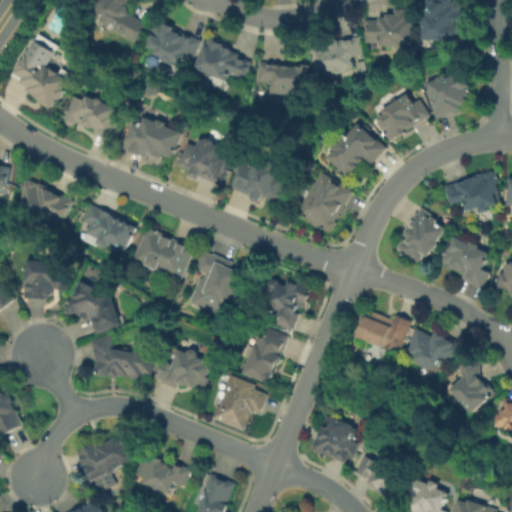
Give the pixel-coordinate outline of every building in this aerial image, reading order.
[(140,42),(115,28),(117,23),(115,23),(108,25),(105,15),(101,16),(96,0),(130,0),(131,7),(130,7),(131,13),(151,24),(140,42)] [(468,25),(463,25),(463,39),(423,40),(424,14),(421,14),(421,0),(454,0),(454,4),(457,0),(464,7),(461,10),(468,10),(468,25)] [(416,9),(416,44),(404,44),(404,48),(396,47),(396,45),(381,45),(381,42),(367,42),(368,20),(380,20),(380,17),(387,17),(387,13),(396,13),(396,8),(416,9)] [(202,40),(195,57),(189,55),(185,66),(172,61),(172,63),(163,60),(164,57),(155,54),(156,49),(148,47),(152,35),(150,35),(155,22),(166,25),(166,24),(175,27),(175,30),(202,40)] [(361,35),(365,54),(356,56),(357,58),(355,58),(357,67),(343,70),(344,71),(342,74),(338,74),(335,72),(335,71),(318,74),(313,50),(315,47),(329,44),(329,43),(332,39),(336,38),(340,39),(361,35)] [(252,61),(245,79),(230,73),(227,80),(214,74),(213,77),(206,74),(207,72),(196,67),(208,37),(210,38),(211,37),(220,41),(220,42),(233,48),(232,50),(241,53),(240,56),(252,61)] [(55,69),(61,72),(63,68),(72,74),(69,79),(70,80),(64,89),(67,90),(60,100),(58,99),(53,108),(42,102),(43,101),(37,97),(38,95),(28,89),(30,87),(22,82),(24,78),(13,71),(25,53),(43,65),(44,63),(52,68),(52,67),(55,69)] [(312,65),(309,96),(292,94),(291,97),(285,96),(285,94),(271,93),(272,83),(259,81),(261,62),(299,66),(299,64),(312,65)] [(438,119),(425,85),(429,84),(429,83),(439,79),(438,78),(447,75),(448,78),(456,74),(457,77),(466,74),(474,97),(468,100),(469,103),(462,106),(463,109),(455,112),(455,113),(438,119)] [(391,141),(383,128),(385,127),(379,118),(385,114),(383,110),(409,93),(415,103),(422,99),(432,115),(407,130),(408,131),(400,136),(391,141)] [(80,122),(79,123),(78,123),(77,124),(73,125),(69,124),(67,120),(66,119),(75,95),(86,99),(87,95),(97,98),(99,97),(103,99),(104,101),(119,107),(116,117),(126,121),(118,141),(95,132),(97,127),(96,127),(95,129),(94,128),(94,129),(83,124),(83,123),(80,122)] [(183,132),(174,157),(171,156),(169,157),(164,154),(162,158),(152,154),(153,152),(148,150),(145,157),(124,148),(134,121),(142,124),(145,116),(157,121),(158,119),(168,123),(167,126),(183,132)] [(378,138),(388,147),(372,166),(366,161),(358,171),(350,180),(339,170),(341,168),(329,157),(335,150),(334,148),(341,140),(341,137),(343,134),(348,133),(349,134),(360,122),(377,138),(378,138)] [(200,138),(205,140),(206,138),(209,137),(214,140),(215,143),(215,144),(226,148),(223,157),(232,161),(222,185),(201,176),(200,179),(191,175),(193,171),(179,165),(180,164),(179,163),(183,152),(185,152),(189,142),(197,145),(200,138)] [(245,160),(252,163),(254,160),(266,164),(267,162),(270,161),(274,162),(275,166),(274,168),(279,170),(277,177),(286,180),(278,202),(276,201),(272,202),(269,201),(268,197),(263,196),(261,200),(258,202),(253,201),(252,196),(252,195),(234,188),(245,160)] [(0,164),(12,167),(8,187),(0,185),(0,164)] [(498,171),(501,182),(498,183),(503,201),(498,203),(499,204),(490,207),(491,210),(482,213),(481,210),(470,213),(466,201),(452,205),(447,186),(476,177),(475,175),(484,173),(484,174),(494,171),(495,172),(498,171)] [(298,212),(323,172),(354,191),(336,221),(339,222),(333,231),(331,230),(330,231),(298,212)] [(55,192),(56,191),(76,201),(67,219),(53,212),(49,222),(39,217),(36,222),(28,218),(29,216),(21,211),(25,201),(21,199),(25,191),(21,189),(27,178),(30,180),(30,179),(40,183),(40,182),(49,186),(48,189),(55,192)] [(91,223),(84,219),(92,203),(139,227),(126,253),(110,245),(108,248),(98,243),(100,239),(87,232),(91,223)] [(436,216),(436,218),(439,220),(437,223),(447,228),(439,241),(439,244),(436,248),(434,248),(429,256),(425,254),(420,262),(411,256),(411,257),(399,250),(400,249),(399,248),(404,240),(407,241),(409,237),(406,235),(407,233),(406,231),(409,228),(410,228),(412,225),(411,225),(410,223),(417,212),(418,213),(422,207),(436,216)] [(158,230),(167,234),(166,237),(172,239),(173,237),(196,248),(182,280),(163,272),(163,273),(151,268),(150,270),(141,266),(142,263),(134,259),(149,227),(158,231),(158,230)] [(457,237),(471,244),(472,241),(481,245),(480,248),(492,254),(484,269),(492,273),(484,290),(463,279),(466,273),(460,271),(460,272),(451,267),(452,266),(442,261),(449,246),(452,248),(457,237)] [(248,282),(243,295),(244,295),(240,304),(239,304),(235,313),(231,312),(229,317),(192,303),(201,279),(207,276),(209,273),(198,269),(198,268),(193,266),(200,252),(203,253),(204,251),(214,254),(214,253),(235,261),(233,268),(241,271),(238,278),(248,282)] [(28,260),(63,263),(63,264),(70,265),(69,274),(72,275),(70,290),(54,288),(54,294),(52,294),(50,296),(48,296),(47,299),(26,297),(27,283),(26,282),(28,260)] [(507,263),(511,264),(511,289),(498,287),(501,273),(505,273),(507,263)] [(278,324),(280,318),(279,317),(280,314),(268,309),(271,303),(269,303),(275,290),(273,289),(271,285),(272,281),(277,279),(281,280),(282,284),(288,286),(290,280),(299,284),(299,283),(312,288),(304,307),(299,305),(297,312),(301,314),(294,330),(278,324)] [(0,283),(3,281),(17,298),(0,312),(0,283)] [(82,281),(113,296),(124,325),(98,335),(93,320),(91,319),(91,320),(76,312),(74,313),(70,311),(68,307),(74,295),(75,296),(82,281)] [(143,305),(149,300),(160,312),(149,319),(144,314),(143,305)] [(414,321),(401,354),(358,337),(369,309),(395,319),(397,315),(414,321)] [(245,373),(260,337),(265,339),(270,327),(291,336),(283,357),(284,360),(282,363),(280,364),(279,366),(277,365),(271,383),(266,381),(266,382),(245,373)] [(439,329),(468,346),(458,363),(447,357),(439,370),(433,367),(430,371),(421,365),(422,363),(416,359),(417,357),(408,352),(414,342),(412,341),(419,328),(434,337),(439,329)] [(156,355),(152,376),(146,374),(144,381),(120,375),(119,378),(108,376),(106,377),(100,376),(97,371),(97,364),(98,364),(94,350),(95,350),(93,341),(112,334),(115,347),(123,348),(125,347),(129,348),(131,350),(140,351),(142,350),(146,351),(148,353),(156,355)] [(211,367),(207,377),(210,378),(205,390),(196,387),(196,388),(190,386),(189,387),(181,383),(179,388),(163,382),(164,379),(157,376),(164,359),(174,363),(180,349),(189,352),(189,350),(194,349),(198,350),(200,354),(199,357),(207,360),(205,364),(211,367)] [(474,415),(452,390),(463,380),(464,361),(483,362),(482,377),(490,386),(492,384),(497,390),(496,391),(498,393),(474,415)] [(214,418),(219,407),(221,408),(227,393),(225,392),(232,374),(258,385),(256,389),(270,394),(262,412),(257,410),(255,414),(253,414),(246,431),(214,418)] [(24,425),(2,438),(0,434),(0,386),(5,395),(9,393),(15,402),(13,403),(24,425)] [(511,431),(507,431),(507,429),(497,427),(500,413),(502,414),(505,397),(511,398),(511,431)] [(328,415),(334,417),(335,417),(356,425),(355,427),(363,431),(360,437),(363,438),(354,460),(349,458),(347,463),(317,450),(314,445),(323,426),(324,426),(328,415)] [(135,461),(116,471),(115,474),(111,476),(108,474),(93,482),(78,452),(97,443),(99,447),(121,435),(135,461)] [(137,475),(146,452),(165,460),(164,462),(171,465),(171,467),(174,469),(177,462),(193,469),(186,487),(178,484),(173,496),(161,491),(158,492),(154,490),(153,487),(145,484),(146,479),(137,475)] [(367,455),(380,462),(383,456),(387,458),(388,456),(396,460),(393,465),(400,469),(399,470),(407,475),(395,498),(379,489),(379,490),(372,487),(372,486),(369,484),(372,479),(358,472),(367,455)] [(199,511),(201,508),(200,505),(202,501),(204,501),(208,492),(205,491),(212,473),(237,482),(229,504),(230,504),(226,511),(199,511)] [(417,478),(430,484),(432,480),(442,484),(440,489),(451,494),(445,510),(451,511),(418,511),(412,509),(413,507),(409,505),(406,500),(414,481),(415,482),(417,478)] [(71,511),(81,506),(82,507),(87,504),(88,506),(98,498),(107,511),(71,511)] [(456,511),(461,500),(469,503),(470,499),(479,503),(482,501),(486,503),(487,505),(500,509),(499,511),(456,511)]
